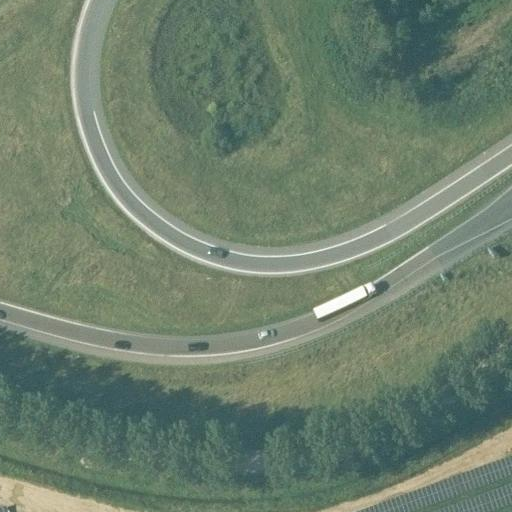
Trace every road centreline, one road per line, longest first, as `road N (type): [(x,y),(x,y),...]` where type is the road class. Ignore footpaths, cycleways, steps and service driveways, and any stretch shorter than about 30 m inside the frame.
road 1 (motorway): [(511,154),(384,238),(344,254),(271,266),(200,252),(130,204),(103,164),(81,85),(98,0)]
road 2 (motorway): [(0,312),(143,347),(229,347),(346,308),(511,202)]
road 3 (unclassified): [(0,406),(175,452),(314,450),(374,431),(511,348)]
